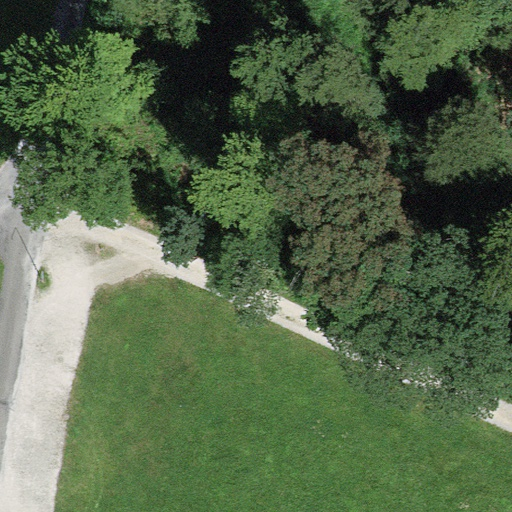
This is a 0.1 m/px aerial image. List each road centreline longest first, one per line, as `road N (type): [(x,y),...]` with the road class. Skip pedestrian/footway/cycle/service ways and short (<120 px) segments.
road 1 (track): [(0,206),(28,197),(511,415)]
road 2 (residential): [(66,0),(0,348)]
